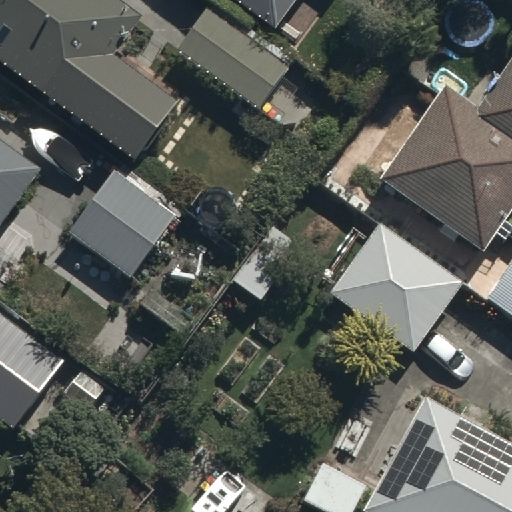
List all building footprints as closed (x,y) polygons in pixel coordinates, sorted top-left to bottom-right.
[(0,0),(0,79),(137,178),(176,123),(115,80),(145,37),(92,0),(0,0)] [(215,0),(281,46),(314,0),(215,0)] [(287,82),(205,26),(174,71),(256,127),(287,82)] [(511,72),(476,124),(446,103),(382,195),(484,267),(511,227),(511,72)] [(0,249),(39,197),(0,167),(0,249)] [(114,184),(66,246),(129,295),(177,233),(114,184)] [(463,297),(380,239),(332,307),(415,366),(463,297)] [(511,264),(483,304),(511,324),(511,264)] [(3,317),(0,321),(0,424),(15,437),(69,371),(3,317)] [(370,511),(511,511),(511,463),(423,415),(370,511)]
